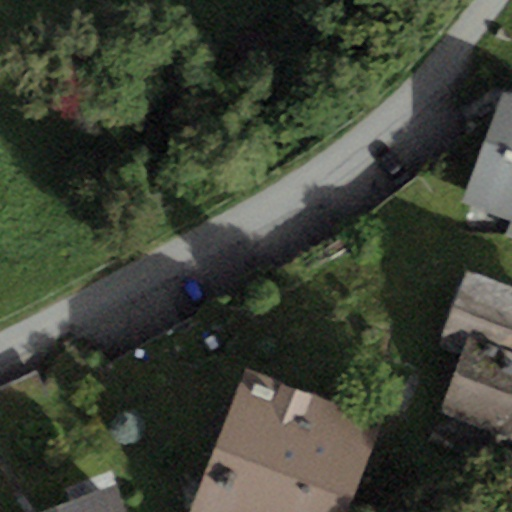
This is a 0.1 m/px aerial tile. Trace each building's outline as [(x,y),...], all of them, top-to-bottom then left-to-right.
[(511,98),(509,97),(465,203),(511,222),(505,237),(511,239),(511,98)] [(344,233),(59,385),(86,435),(382,274),(465,203),(421,175),(344,233)] [(511,290),(469,275),(446,340),(465,346),(511,363),(511,290)] [(511,363),(465,346),(441,414),(511,439),(511,363)] [(345,511),(380,418),(249,369),(194,511),(345,511)] [(35,371),(0,387),(0,427),(51,403),(35,371)] [(133,511),(122,482),(36,511),(133,511)]
